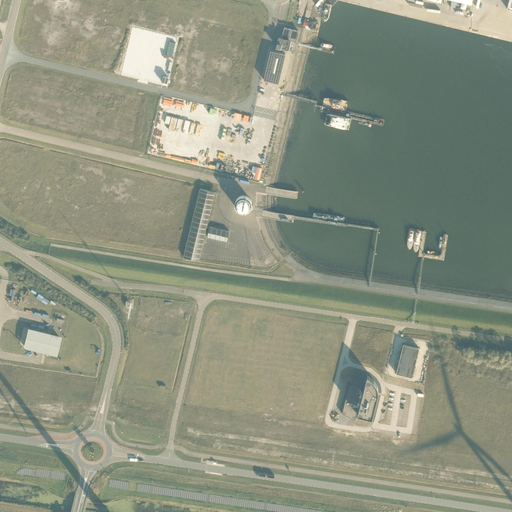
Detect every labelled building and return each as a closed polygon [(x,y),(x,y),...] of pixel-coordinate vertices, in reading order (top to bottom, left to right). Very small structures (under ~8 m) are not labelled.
[(299,31),(284,27),(282,38),(279,37),(277,46),(288,49),(290,40),(296,41),(299,31)] [(270,51),(263,82),(278,86),(286,54),(270,51)] [(259,103),(269,106),(270,99),(261,97),(259,103)] [(249,121),(251,115),(236,112),(234,118),(249,121)] [(200,188),(195,212),(184,256),(199,260),(199,258),(205,236),(215,192),(200,188)] [(241,197),(240,197),(239,198),(238,199),(237,200),(237,201),(236,203),(236,204),(237,205),(237,207),(238,208),(239,209),(240,210),(242,210),(243,211),(245,210),(247,210),(248,209),(249,207),(250,205),(250,204),(250,203),(250,201),(249,199),(248,198),(246,197),(245,197),(242,197),(241,197)] [(229,231),(210,226),(207,236),(227,241),(229,231)] [(46,352),(56,355),(61,335),(50,332),(27,327),(22,346),(46,352)] [(412,377),(419,348),(403,344),(396,373),(412,377)] [(228,368),(223,398),(230,399),(235,369),(228,368)] [(361,384),(350,381),(342,413),(350,418),(351,416),(355,417),(356,413),(372,417),(378,389),(377,385),(375,381),(373,379),(367,374),(364,388),(361,388),(361,384)] [(195,380),(192,401),(206,403),(209,382),(195,380)] [(129,385),(125,405),(149,410),(152,390),(129,385)]
